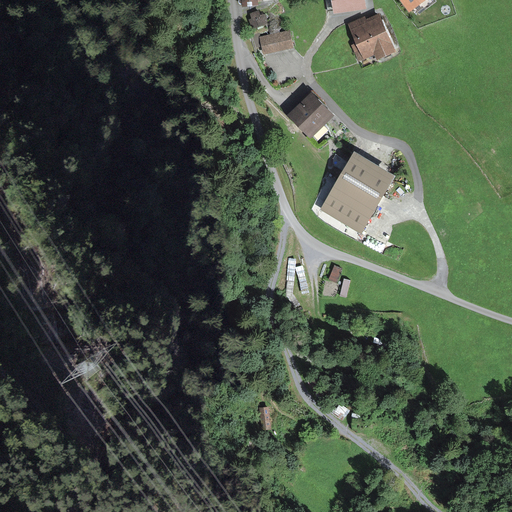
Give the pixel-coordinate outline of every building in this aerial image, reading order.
[(365,0),(332,0),(334,14),(366,10),(365,0)] [(407,0),(416,11),(429,0),(407,0)] [(378,19),(351,32),(365,62),(392,50),(378,19)] [(295,35),(263,38),(265,56),(297,52),(295,35)] [(312,97),(291,119),(312,139),(333,117),(312,97)] [(353,155),(321,211),(361,233),(393,178),(353,155)]
